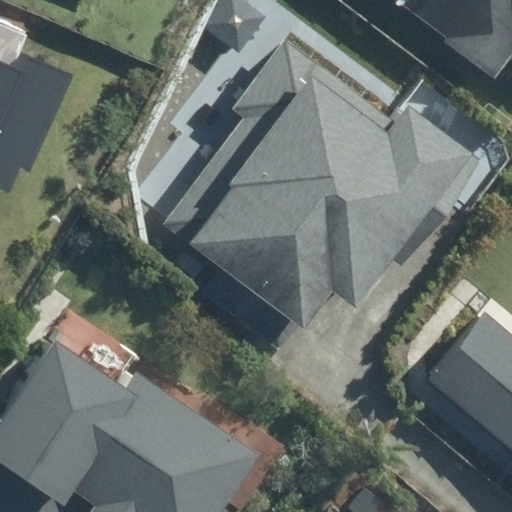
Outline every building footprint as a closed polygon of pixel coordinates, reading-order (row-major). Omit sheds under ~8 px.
[(511,0),(402,0),(495,70),(510,49),(511,49),(511,0)] [(204,158),(163,216),(300,316),(325,281),(352,300),(425,200),(442,213),(499,134),(415,73),(388,110),(280,32),(224,109),(234,117),(204,158)] [(0,171),(23,182),(75,60),(25,38),(18,55),(0,47),(0,171)] [(511,324),(483,302),(423,379),(511,447),(511,324)] [(117,368),(49,324),(0,398),(0,454),(24,470),(0,506),(0,511),(79,511),(80,510),(82,511),(208,511),(257,438),(126,354),(117,368)]
